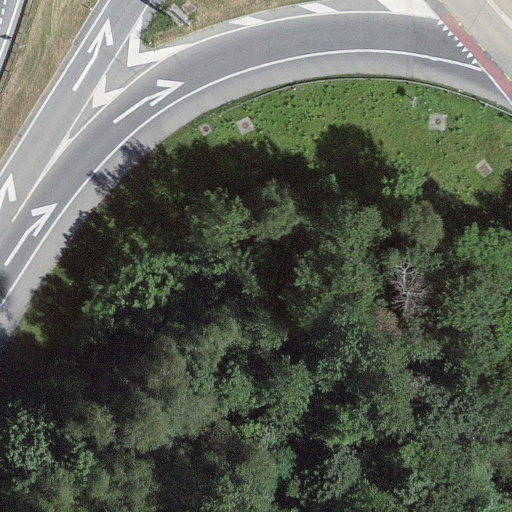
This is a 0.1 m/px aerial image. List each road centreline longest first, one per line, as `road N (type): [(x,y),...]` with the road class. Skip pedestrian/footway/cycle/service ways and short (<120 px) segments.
road 1 (motorway): [(10,220),(148,93),(189,67),(271,37),(360,29),(411,34),(511,71)]
road 2 (motorway): [(10,220),(130,0)]
